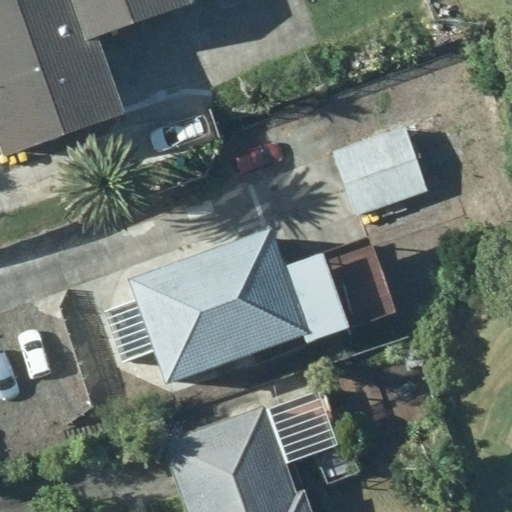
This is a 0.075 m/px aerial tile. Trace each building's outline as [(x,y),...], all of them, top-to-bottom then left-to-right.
[(125,128),(96,48),(80,0),(5,0),(0,2),(0,160),(3,169),(125,128)] [(193,15),(187,0),(80,0),(96,48),(193,15)] [(408,129),(338,151),(360,221),(430,200),(408,129)] [(263,228),(97,277),(133,399),(392,323),(371,251),(278,279),(263,228)] [(301,511),(268,413),(157,452),(177,511),(301,511)]
